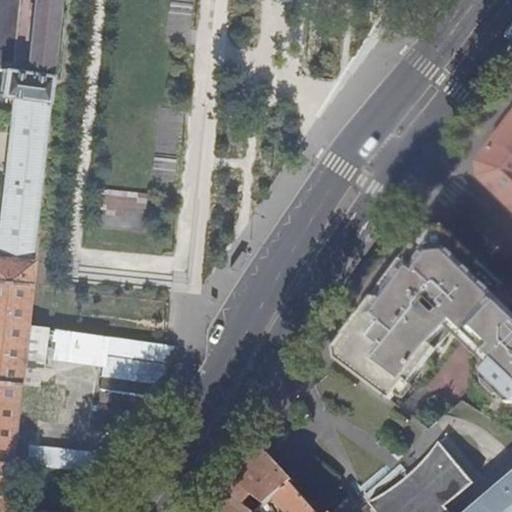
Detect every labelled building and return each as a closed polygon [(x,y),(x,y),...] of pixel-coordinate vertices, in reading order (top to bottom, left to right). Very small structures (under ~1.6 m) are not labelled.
[(59,0),(34,0),(29,49),(26,74),(51,76),(59,0)] [(48,106),(51,76),(26,74),(7,72),(4,97),(11,99),(48,106)] [(0,511),(56,511),(60,508),(6,503),(25,325),(31,264),(48,106),(11,99),(8,129),(0,206),(0,511)] [(511,211),(511,117),(477,164),(478,179),(511,211)] [(334,350),(336,360),(391,400),(405,380),(409,383),(435,348),(457,326),(463,332),(477,345),(511,308),(511,301),(502,292),(501,291),(501,284),(447,232),(423,234),(334,350)] [(491,394),(482,413),(506,428),(506,423),(511,423),(511,308),(477,345),(493,361),(482,372),(498,388),(491,394)] [(54,357),(105,364),(102,388),(147,393),(149,381),(168,384),(174,341),(58,327),(54,357)] [(511,511),(511,481),(476,511),(449,511),(446,508),(475,484),(441,444),(429,459),(423,466),(414,475),(407,480),(395,489),(385,496),(370,505),(376,511),(511,511)] [(274,497),(291,482),(292,482),(261,447),(212,511),(252,511),(244,506),(252,496),(259,501),(253,506),(258,511),(274,497)] [(286,511),(316,511),(291,482),(274,497),(286,511)]
